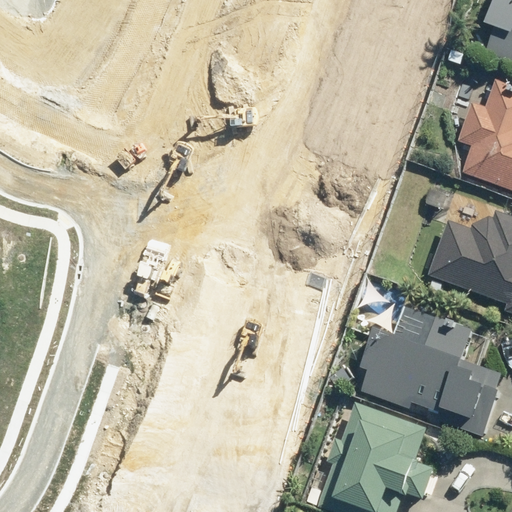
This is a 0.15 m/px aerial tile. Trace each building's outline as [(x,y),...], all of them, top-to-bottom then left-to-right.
[(511,0),(500,0),(491,26),(500,29),(491,53),(511,61),(511,0)] [(451,62),(464,67),(468,56),(455,51),(451,62)] [(477,103),(463,142),(477,148),(467,174),(511,190),(511,85),(502,81),(492,109),(477,103)] [(454,200),(434,188),(419,214),(439,225),(454,200)] [(508,312),(511,313),(511,216),(500,212),(498,220),(492,218),(479,225),(476,231),(452,223),(432,276),(511,304),(508,312)] [(445,416),(443,422),(484,438),(506,377),(467,363),(478,333),(442,319),(431,349),(380,330),(367,368),(373,370),(363,393),(412,411),(415,405),(445,416)] [(431,432),(360,405),(346,444),(341,443),(332,465),(339,466),(323,507),(335,511),(402,511),(408,497),(426,503),(438,470),(420,463),(431,432)] [(313,493),(309,503),(319,506),(322,496),(313,493)]
